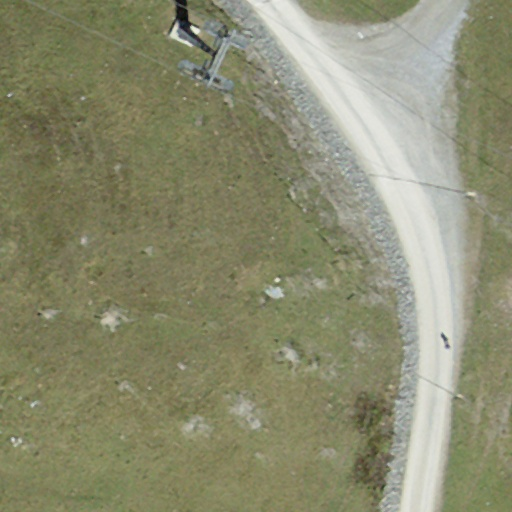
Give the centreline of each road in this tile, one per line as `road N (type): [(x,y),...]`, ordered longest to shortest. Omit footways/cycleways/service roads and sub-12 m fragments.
road 1 (track): [(382,107),(430,234),(440,311),(418,511)]
road 2 (track): [(253,0),(306,61),(382,107)]
road 3 (track): [(382,107),(445,0)]
